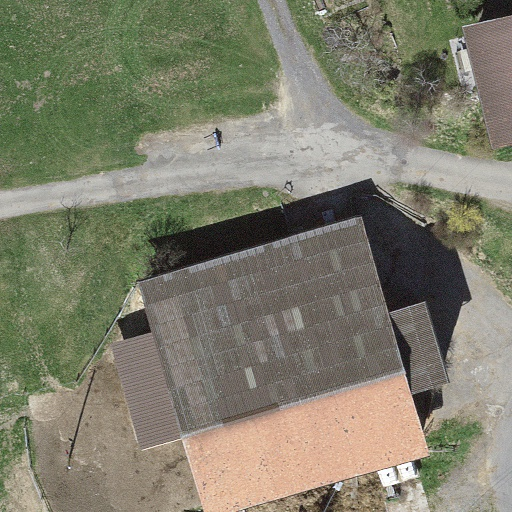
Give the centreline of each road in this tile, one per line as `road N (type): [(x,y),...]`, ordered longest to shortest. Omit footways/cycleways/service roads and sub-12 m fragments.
road 1 (track): [(0,197),(346,142)]
road 2 (track): [(346,142),(511,180)]
road 3 (track): [(298,0),(346,142)]
